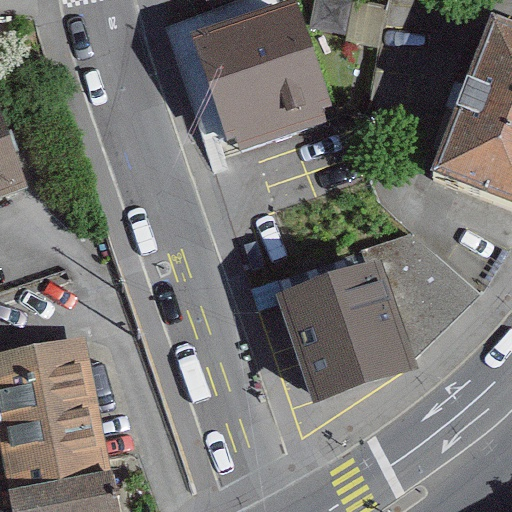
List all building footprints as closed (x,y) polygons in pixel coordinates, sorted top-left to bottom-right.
[(335,100),(304,6),(207,38),(239,133),(250,130),(254,143),(330,117),(325,104),(335,100)] [(511,38),(492,31),(432,185),(511,215),(511,38)] [(0,207),(24,199),(0,131),(0,207)] [(368,255),(374,271),(293,298),(323,396),(416,365),(482,297),(417,238),(368,255)] [(0,437),(8,436),(22,511),(119,511),(89,348),(0,365),(0,437)]
